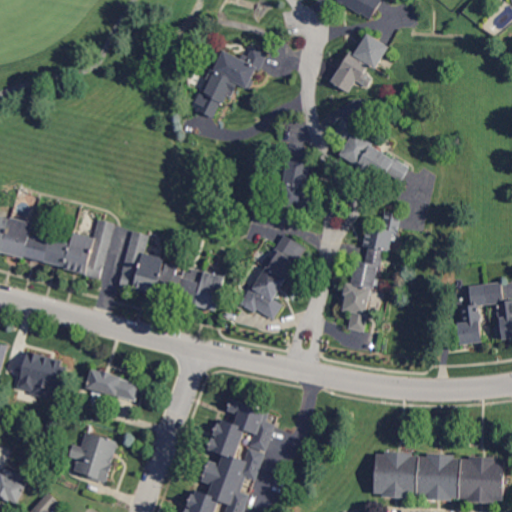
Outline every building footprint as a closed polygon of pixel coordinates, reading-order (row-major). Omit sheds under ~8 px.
[(384,0),(383,2),(378,10),(377,12),(372,20),(368,17),(352,7),(350,6),(340,0),(384,0)] [(386,57),(380,67),(378,69),(371,65),(366,73),(365,75),(362,79),(361,81),(360,81),(359,80),(356,84),(354,88),(352,90),(351,92),(345,89),(344,88),(342,87),(338,84),(337,84),(335,83),(334,82),(335,81),(336,79),(340,73),(341,70),(348,60),(354,51),(358,53),(362,46),(363,46),(364,44),(368,36),(370,33),(376,37),(381,40),(385,42),(390,45),(390,46),(392,47),(386,57)] [(216,71),(217,69),(226,51),(226,50),(228,51),(248,61),(256,46),(258,48),(266,51),(271,54),(269,56),(266,63),(262,70),(262,72),(260,71),(258,70),(255,78),(252,84),(251,85),(250,87),(250,88),(244,85),(241,84),(216,71)] [(240,86),(234,98),(233,98),(229,95),(224,104),(222,103),(216,115),(216,117),(214,116),(203,110),(200,109),(202,103),(210,88),(217,73),(218,72),(216,71),(241,84),(240,86)] [(360,167),(358,166),(359,165),(357,164),(343,154),(349,144),(344,140),(338,136),(335,135),(344,122),(344,121),(355,128),(357,129),(363,133),(367,135),(377,142),(376,144),(375,144),(360,167)] [(288,184),(286,184),(286,182),(290,166),(292,160),(288,159),(292,144),(292,142),(308,146),(308,147),(305,158),(304,161),(314,164),(311,176),(310,179),(308,187),(288,184)] [(375,144),(376,145),(389,153),(412,168),(411,169),(410,170),(406,177),(403,180),(400,185),(388,178),(387,176),(384,181),(373,174),(371,173),(370,174),(366,171),(360,167),(375,144)] [(314,189),(313,194),(313,195),(312,196),(309,207),(309,210),(304,209),(296,206),(292,221),(291,224),(289,223),(275,220),(279,207),(279,205),(280,202),(280,201),(283,202),(285,197),(287,188),(288,184),(308,187),(314,189)] [(357,261),(358,257),(368,259),(368,257),(368,256),(370,248),(370,246),(366,245),(366,243),(366,242),(367,241),(367,239),(370,223),(385,226),(387,212),(387,211),(390,211),(404,214),(403,216),(403,219),(401,230),(400,233),(395,232),(393,243),(393,247),(392,250),(387,249),(384,261),(384,265),(383,266),(380,266),(357,261)] [(5,250),(0,248),(0,215),(9,217),(13,218),(5,250)] [(29,255),(28,256),(18,254),(16,253),(9,251),(5,250),(13,218),(14,216),(36,222),(35,224),(37,225),(29,255)] [(75,238),(76,233),(79,234),(81,234),(84,235),(85,235),(97,238),(101,220),(113,223),(118,224),(117,226),(104,279),(102,279),(88,275),(89,273),(80,270),(77,270),(69,268),(69,265),(68,265),(75,238)] [(47,260),(42,258),(39,258),(37,257),(36,257),(29,255),(37,225),(46,227),(44,237),(48,238),(52,239),(47,260)] [(160,292),(158,292),(158,293),(149,291),(146,290),(136,288),(135,291),(121,288),(122,285),(125,273),(132,247),(136,231),(136,230),(145,233),(152,235),(149,246),(149,247),(148,253),(163,257),(170,258),(168,263),(160,292)] [(269,267),(270,267),(272,263),(272,262),(267,259),(275,246),(277,248),(286,234),(301,244),(293,257),(304,264),(305,265),(297,277),(296,280),(294,282),(294,283),(288,280),(269,267)] [(68,265),(60,263),(59,263),(57,262),(47,260),(52,239),(53,237),(54,237),(58,238),(61,239),(62,235),(71,237),(75,238),(68,265)] [(376,289),(373,288),(354,282),(355,273),(355,272),(356,269),(357,265),(357,261),(380,266),(376,289)] [(176,296),(170,295),(167,294),(160,292),(168,263),(175,265),(176,265),(179,266),(181,267),(182,267),(180,273),(181,273),(176,296)] [(282,289),(282,290),(281,292),(275,300),(267,295),(258,310),(256,309),(246,302),(244,301),(252,288),(255,284),(257,286),(259,284),(268,268),(269,267),(288,280),(282,289)] [(198,302),(191,300),(188,299),(176,296),(181,273),(185,274),(186,274),(187,272),(194,274),(195,269),(207,272),(198,302)] [(207,272),(208,271),(210,272),(225,276),(227,276),(219,308),(219,310),(210,307),(208,307),(207,307),(198,304),(198,302),(207,272)] [(373,288),(371,300),(365,331),(365,332),(353,330),(352,330),(350,329),(353,312),(345,311),(348,299),(348,296),(348,295),(346,295),(347,288),(348,285),(348,281),(354,282),(373,288)] [(505,300),(511,298),(511,337),(509,338),(503,339),(503,337),(502,327),(501,323),(499,303),(492,304),(491,304),(488,304),(482,305),(481,305),(480,305),(481,313),(482,317),(483,326),(485,338),(485,342),(482,342),(469,344),(466,344),(464,344),(463,345),(463,344),(460,322),(465,321),(465,320),(463,306),(473,305),(474,305),(472,296),(471,287),(471,285),(481,284),(485,284),(485,283),(487,283),(503,281),(503,284),(503,285),(505,296),(505,300)] [(0,343),(11,346),(3,375),(0,374),(0,343)] [(64,391),(54,388),(39,384),(37,392),(21,388),(26,371),(29,358),(30,354),(31,351),(54,357),(55,357),(57,358),(65,360),(64,365),(70,367),(64,391)] [(137,401),(136,401),(119,397),(119,394),(113,393),(107,391),(103,390),(95,388),(91,387),(90,387),(95,369),(98,369),(109,371),(112,372),(116,373),(116,374),(118,375),(124,377),(124,381),(125,381),(141,385),(138,394),(137,401)] [(276,424),(277,424),(276,428),(268,451),(253,445),(257,434),(256,433),(248,430),(238,457),(246,460),(248,461),(252,448),(267,454),(257,480),(256,480),(247,477),(242,492),(250,495),(251,495),(245,511),(228,511),(232,503),(230,503),(222,500),(217,511),(187,511),(189,509),(189,508),(192,509),(193,507),(193,506),(191,506),(190,505),(192,499),(194,494),(197,495),(199,490),(212,495),(213,491),(214,489),(215,485),(204,481),(212,460),(222,464),(223,462),(224,459),(225,455),(211,449),(215,439),(215,438),(218,439),(219,436),(217,435),(216,435),(218,431),(221,423),(223,425),(225,419),(236,424),(238,420),(239,418),(239,417),(240,414),(230,410),(234,399),(271,413),(271,414),(268,421),(276,424)] [(96,434),(121,441),(117,454),(116,457),(109,483),(107,482),(93,478),(90,478),(91,474),(77,470),(80,458),(72,456),(76,444),(80,446),(84,447),(87,438),(88,432),(91,433),(92,428),(97,429),(96,434)] [(414,455),(429,456),(429,454),(442,454),(444,454),(457,455),(457,458),(472,459),(472,456),(483,457),(484,457),(487,457),(499,458),(499,461),(507,461),(506,477),(511,477),(510,484),(506,483),(505,500),(496,499),(496,502),(485,502),(484,502),(482,502),(479,501),(474,501),(470,501),(469,501),(469,500),(470,498),(454,497),(454,500),(449,500),(448,500),(442,500),(439,499),(427,499),(427,496),(412,495),(412,498),(399,497),(397,497),(396,497),(385,496),(385,493),(376,492),(377,483),(378,467),(378,453),(387,454),(387,451),(399,451),(402,451),(415,452),(414,455)] [(5,473),(8,467),(31,478),(20,503),(13,499),(12,499),(8,497),(0,493),(0,470),(5,473)] [(55,511),(34,511),(52,493),(61,501),(59,502),(53,510),(55,511)]
